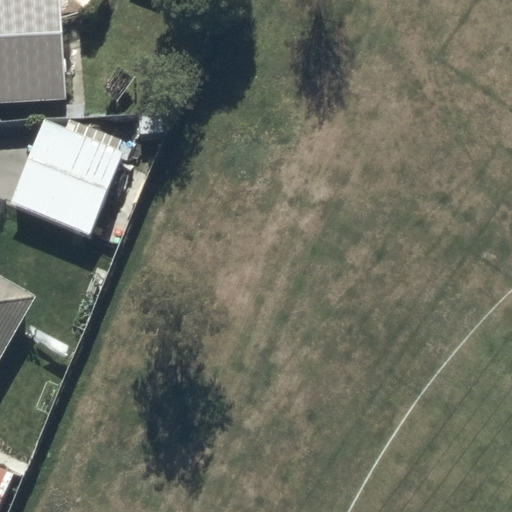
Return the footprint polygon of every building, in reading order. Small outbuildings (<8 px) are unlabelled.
[(0,0),(0,119),(61,118),(57,0),(0,0)] [(160,0),(138,0),(158,8),(160,0)] [(46,136),(10,226),(87,258),(128,159),(69,134),(65,144),(46,136)] [(0,361),(38,297),(0,275),(0,361)] [(0,505),(14,470),(0,464),(0,505)]
